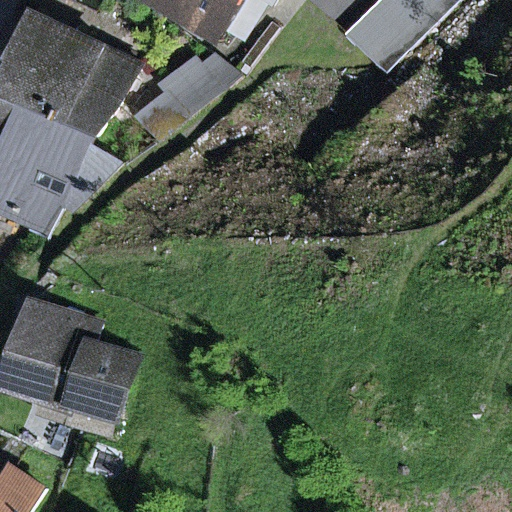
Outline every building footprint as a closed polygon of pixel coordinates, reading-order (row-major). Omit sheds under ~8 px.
[(175,0),(180,3),(173,14),(222,44),(233,27),(246,35),(266,2),(275,7),(279,0),(175,0)] [(460,0),(386,0),(350,36),(386,73),(460,0)] [(19,59),(30,65),(13,96),(68,122),(81,115),(108,128),(143,65),(39,16),(19,59)] [(176,98),(192,119),(244,79),(218,56),(206,69),(199,60),(166,85),(176,98)] [(116,160),(94,147),(108,128),(81,115),(68,122),(13,96),(0,118),(0,137),(19,148),(0,188),(0,205),(7,208),(1,219),(48,241),(65,206),(74,214),(116,160)] [(147,119),(163,140),(192,119),(176,98),(147,119)] [(42,304),(16,383),(50,395),(121,419),(141,359),(102,346),(108,326),(42,304)] [(115,436),(121,419),(50,395),(44,412),(115,436)] [(15,471),(0,494),(0,511),(33,511),(47,492),(15,471)]
